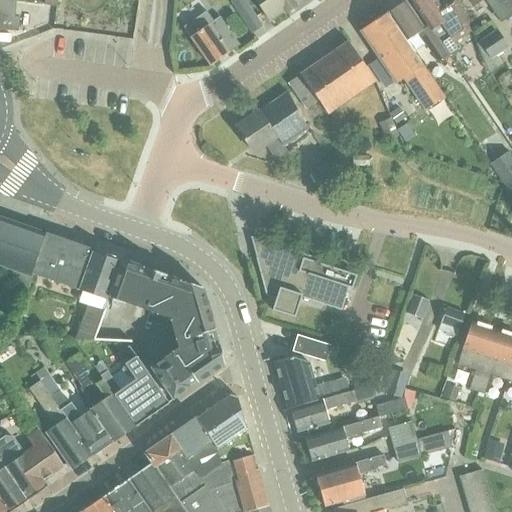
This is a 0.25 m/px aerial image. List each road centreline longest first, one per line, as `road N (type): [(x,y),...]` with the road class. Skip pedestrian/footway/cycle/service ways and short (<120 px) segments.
road 1 (residential): [(511,257),(465,235),(386,222),(167,161)]
road 2 (residential): [(39,511),(252,365)]
road 3 (residential): [(179,115),(346,0)]
road 4 (tertiary): [(252,365),(219,276),(178,244),(139,231)]
road 5 (tertiary): [(139,231),(62,201),(0,158)]
road 6 (tertiary): [(294,511),(252,365)]
